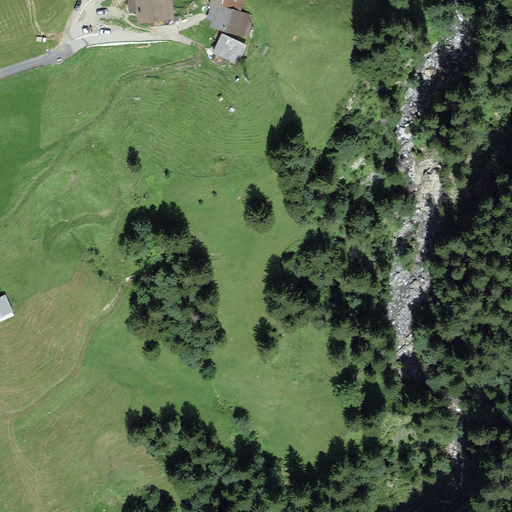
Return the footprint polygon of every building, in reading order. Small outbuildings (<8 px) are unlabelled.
[(171,0),(133,0),(136,22),(174,18),(171,0)] [(242,0),(211,0),(211,3),(240,10),(242,0)] [(252,15),(212,5),(206,25),(247,36),(252,15)] [(247,46),(222,34),(213,53),(238,65),(247,46)] [(6,295),(0,297),(0,318),(14,312),(6,295)]
